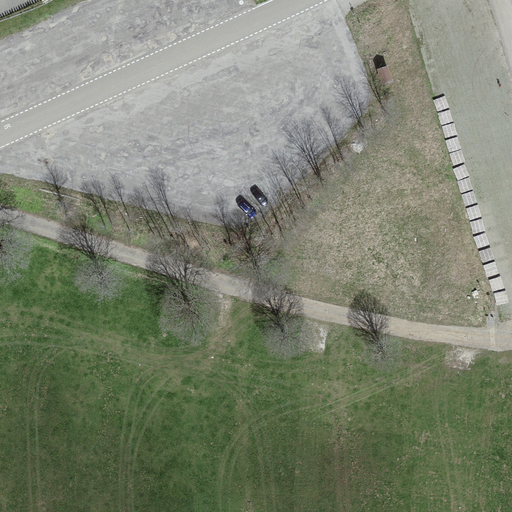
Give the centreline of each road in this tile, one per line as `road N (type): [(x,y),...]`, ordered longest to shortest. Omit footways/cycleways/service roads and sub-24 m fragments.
road 1 (unclassified): [(0,216),(305,308),(511,343)]
road 2 (tertiary): [(296,0),(0,136)]
